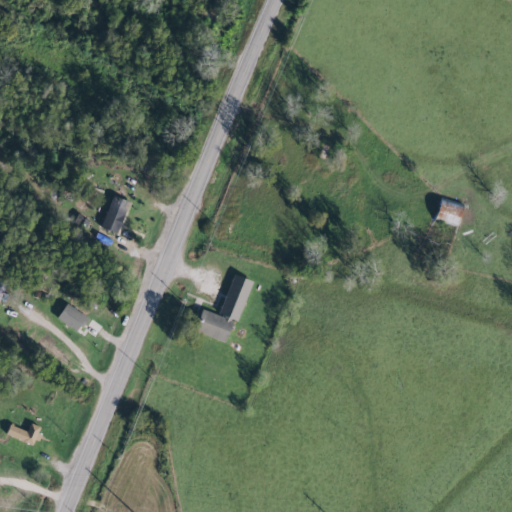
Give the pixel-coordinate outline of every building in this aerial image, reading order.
[(125,202),(108,195),(96,227),(113,233),(125,202)] [(453,225),(459,207),(434,199),(429,218),(453,225)] [(247,281),(228,274),(214,314),(197,309),(190,330),(222,341),(229,320),(234,322),(247,281)] [(52,318),(73,331),(83,316),(61,303),(52,318)] [(70,354),(35,335),(31,343),(66,362),(70,354)] [(38,428),(26,423),(22,431),(5,424),(1,433),(30,446),(38,428)]
